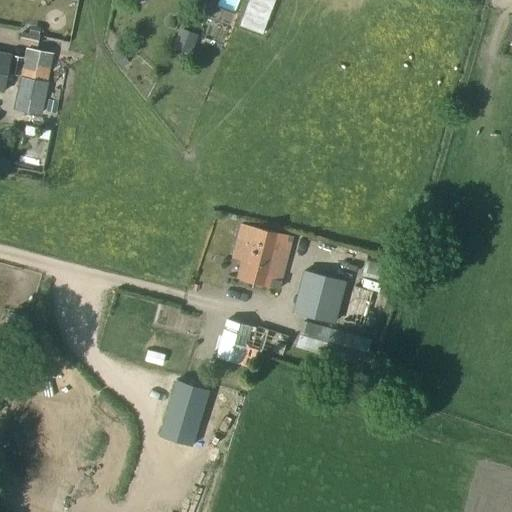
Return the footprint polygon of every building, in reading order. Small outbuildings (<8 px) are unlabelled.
[(246,8),(247,0),(215,0),(216,1),(246,8)] [(177,35),(173,48),(189,54),(193,45),(178,39),(179,36),(177,35)] [(48,84),(54,53),(26,48),(20,78),(48,84)] [(0,73),(7,75),(11,57),(0,54),(0,73)] [(42,112),(48,84),(20,78),(14,106),(42,112)] [(240,224),(231,257),(241,260),(236,278),(278,289),(291,238),(240,224)] [(365,261),(361,277),(393,286),(397,270),(365,261)] [(305,271),(292,311),(342,326),(344,321),(353,286),(305,271)] [(353,286),(344,321),(363,327),(364,325),(370,327),(376,308),(369,306),(373,291),(353,286)] [(227,318),(217,357),(250,367),(255,350),(246,347),(252,326),(227,318)] [(303,320),(295,347),(363,366),(371,338),(303,320)] [(259,326),(251,346),(282,356),(290,335),(259,326)] [(176,380),(159,436),(191,446),(208,390),(176,380)] [(214,392),(197,448),(223,456),(240,400),(214,392)]
